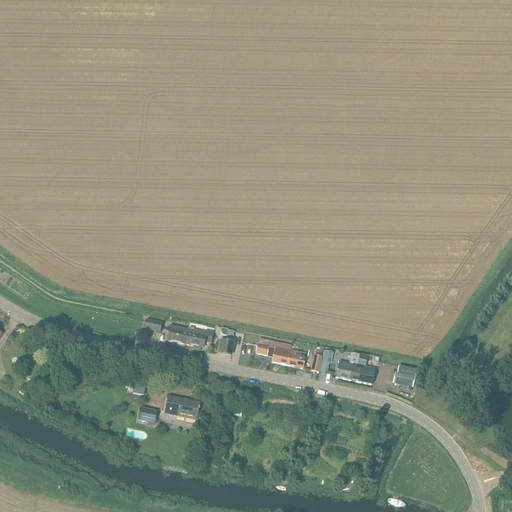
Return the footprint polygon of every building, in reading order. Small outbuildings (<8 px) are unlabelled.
[(146,322),(144,330),(144,331),(159,334),(161,325),(146,322)] [(170,327),(167,343),(184,347),(188,330),(170,327)] [(188,330),(184,347),(185,347),(193,348),(193,351),(201,353),(201,350),(203,351),(204,344),(211,345),(213,333),(211,333),(205,331),(204,334),(194,332),(193,329),(189,328),(188,330)] [(220,342),(218,354),(230,357),(233,345),(220,342)] [(255,354),(273,358),(272,363),(289,367),(291,357),(289,356),(290,352),(282,351),(282,352),(278,351),(278,350),(275,349),(269,348),(258,345),(255,354)] [(289,356),(290,356),(291,357),(289,367),(302,370),(305,355),(296,353),(290,351),(290,352),(289,356)] [(322,358),(319,374),(325,375),(326,373),(328,364),(330,365),(332,355),(323,353),(322,358)] [(351,354),(349,364),(357,366),(359,356),(351,354)] [(313,358),(310,372),(318,374),(319,374),(322,358),(313,356),(313,358)] [(338,367),(335,379),(349,382),(351,372),(355,373),(356,368),(358,369),(359,367),(357,367),(351,365),(339,363),(338,367)] [(351,372),(349,382),(365,385),(371,386),(375,370),(367,369),(365,368),(359,367),(358,369),(356,368),(355,373),(351,372)] [(394,375),(392,385),(412,389),(414,379),(394,375)] [(145,385),(134,382),(132,394),(143,397),(145,389),(148,390),(150,384),(146,383),(145,385)] [(22,387),(19,393),(19,394),(24,397),(28,391),(23,388),(22,387)] [(167,397),(163,415),(186,420),(195,422),(199,404),(189,402),(167,397)] [(153,425),(155,414),(156,412),(139,409),(137,421),(153,425)] [(91,420),(87,427),(94,431),(98,424),(91,420)]
